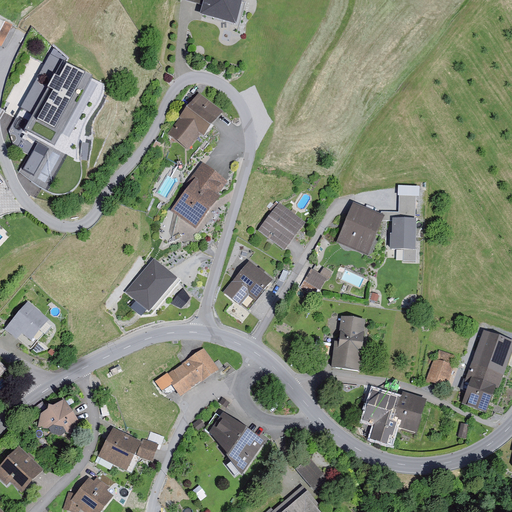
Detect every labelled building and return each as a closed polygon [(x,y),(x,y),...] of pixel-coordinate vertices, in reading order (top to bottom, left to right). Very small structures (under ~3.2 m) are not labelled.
[(179,0),(179,1),(200,7),(197,17),(232,27),(240,0),(179,0)] [(0,48),(1,49),(12,27),(0,20),(0,48)] [(37,116),(28,132),(77,158),(114,88),(61,60),(43,94),(32,88),(22,108),(37,116)] [(222,115),(198,94),(164,134),(185,152),(198,136),(202,139),(222,115)] [(202,167),(168,213),(192,231),(227,185),(202,167)] [(396,223),(415,224),(417,197),(398,196),(396,223)] [(304,226),(276,205),(256,232),(283,253),(304,226)] [(382,217),(351,205),(335,244),(366,256),(382,217)] [(391,222),(389,251),(413,252),(415,224),(396,223),(391,222)] [(270,281),(247,263),(222,294),(239,308),(247,299),(252,303),(270,281)] [(124,300),(150,322),(178,288),(152,266),(124,300)] [(325,281),(310,271),(299,289),(314,299),(325,281)] [(190,298),(184,289),(176,296),(170,305),(181,309),(186,305),(190,298)] [(45,322),(26,304),(1,332),(13,342),(19,336),(26,343),(45,322)] [(337,320),(330,369),(357,372),(364,324),(337,320)] [(511,362),(511,343),(479,333),(468,366),(473,368),(499,377),(506,379),(511,362)] [(203,352),(164,377),(177,397),(216,373),(203,352)] [(454,369),(434,361),(425,382),(445,391),(454,369)] [(499,377),(473,368),(461,406),(486,414),(499,377)] [(398,401),(369,392),(359,423),(372,426),(367,442),(388,448),(394,428),(414,434),(424,402),(399,395),(398,401)] [(230,404),(222,399),(218,404),(226,409),(230,404)] [(64,402),(37,414),(49,443),(77,431),(64,402)] [(265,443),(223,413),(210,433),(228,459),(245,473),(265,443)] [(138,445),(110,431),(96,458),(124,472),(138,445)] [(157,447),(141,440),(134,457),(150,464),(157,447)] [(43,474),(17,449),(0,465),(0,480),(18,499),(43,474)] [(309,458),(294,470),(311,492),(326,481),(309,458)] [(87,480),(65,505),(73,511),(98,511),(110,500),(87,480)] [(316,511),(298,491),(272,511),(316,511)]
